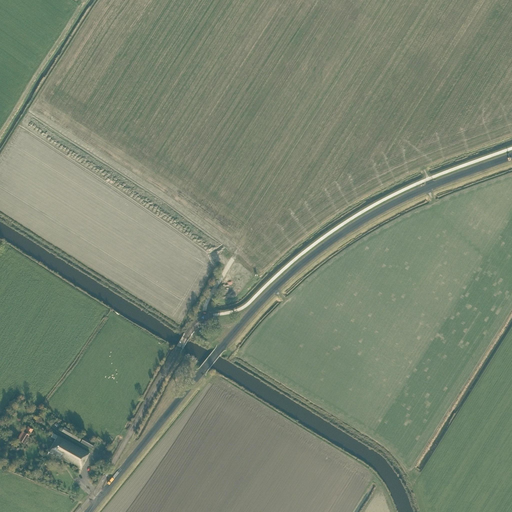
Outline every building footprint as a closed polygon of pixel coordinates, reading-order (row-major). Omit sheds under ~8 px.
[(80,442),(82,437),(64,427),(62,432),(80,442)] [(29,435),(24,433),(19,441),(24,444),(29,435)] [(54,437),(56,438),(48,452),(81,470),(89,453),(58,436),(56,434),(54,437)] [(81,443),(92,449),(95,443),(84,437),(81,443)] [(19,451),(19,450),(19,448),(18,447),(17,446),(16,446),(15,445),(14,446),(12,446),(11,448),(11,449),(11,450),(11,451),(12,453),(13,453),(14,454),(16,454),(17,453),(18,453),(19,451)]
